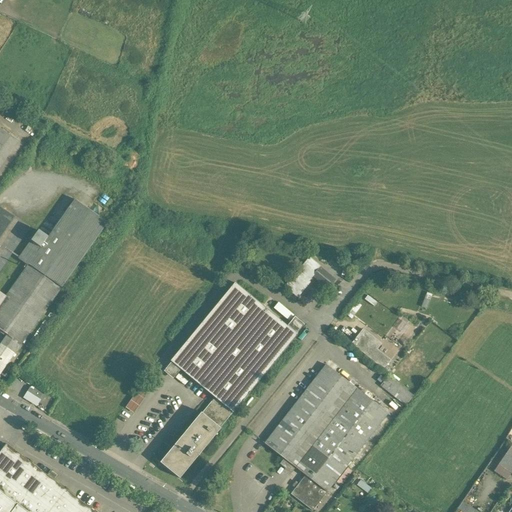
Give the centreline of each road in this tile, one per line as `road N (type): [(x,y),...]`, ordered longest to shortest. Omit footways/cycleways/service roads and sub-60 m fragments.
road 1 (unclassified): [(511,295),(372,268),(178,503)]
road 2 (unknown): [(159,374),(232,281),(267,293),(320,331)]
road 3 (residential): [(0,398),(178,503)]
